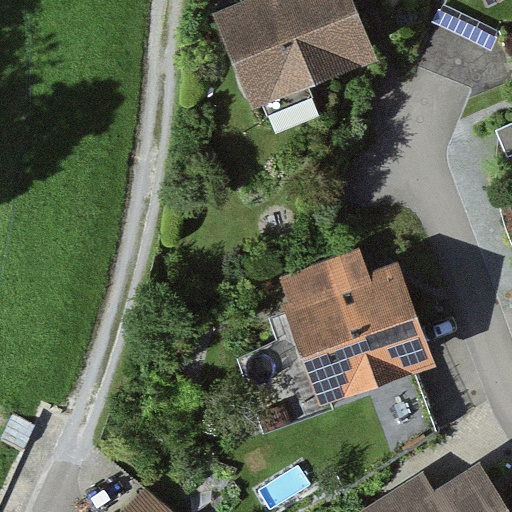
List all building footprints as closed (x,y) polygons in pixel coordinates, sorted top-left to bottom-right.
[(379,60),(355,0),(253,0),(215,15),(253,111),(379,60)] [(511,157),(511,122),(497,129),(508,159),(511,157)] [(438,365),(402,261),(371,272),(362,248),(280,277),(291,309),(269,317),(277,339),(238,358),(265,433),(333,409),(331,403),(438,365)] [(424,473),(362,511),(511,511),(481,464),(437,492),(424,473)] [(175,511),(148,488),(122,511),(175,511)]
